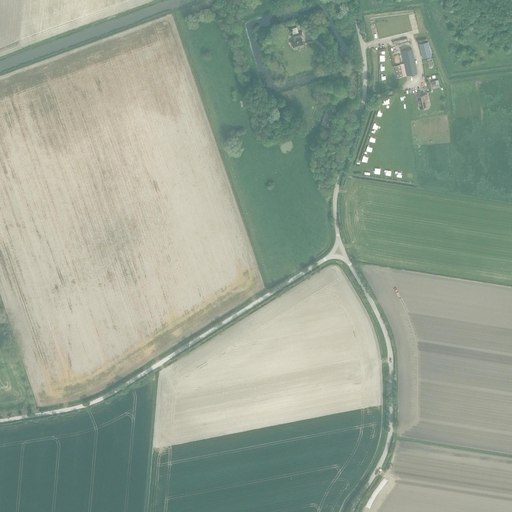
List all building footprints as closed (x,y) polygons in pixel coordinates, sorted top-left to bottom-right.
[(293,34),(291,35),(293,42),(292,42),(294,49),(298,47),(298,49),(301,48),(300,47),(302,46),(303,47),(304,47),(302,39),(296,41),(295,37),(303,35),(302,31),(299,32),(297,27),(291,29),(293,34)] [(421,53),(430,51),(428,41),(419,43),(421,53)] [(406,76),(417,73),(412,49),(401,51),(406,76)] [(402,76),(400,65),(394,66),(396,78),(402,76)] [(428,107),(426,99),(428,99),(427,94),(417,96),(419,108),(428,107)] [(328,105),(321,124),(329,127),(336,108),(328,105)]
